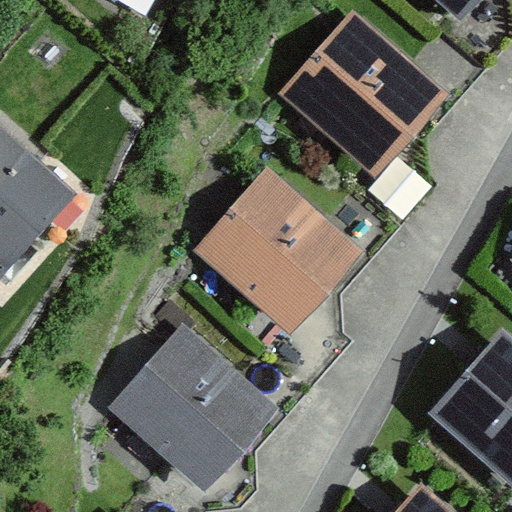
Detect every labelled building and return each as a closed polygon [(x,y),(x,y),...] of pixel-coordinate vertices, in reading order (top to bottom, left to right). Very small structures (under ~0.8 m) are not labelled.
[(353,26),(293,93),(372,162),(431,95),(353,26)] [(0,188),(30,155),(0,126),(0,188)] [(45,218),(70,191),(30,155),(0,188),(0,275),(1,276),(50,222),(45,218)] [(267,183),(208,249),(287,319),(346,252),(267,183)] [(182,339),(123,406),(202,476),(261,409),(182,339)] [(511,353),(503,346),(444,412),(511,471),(511,353)] [(436,511),(421,499),(409,511),(436,511)]
